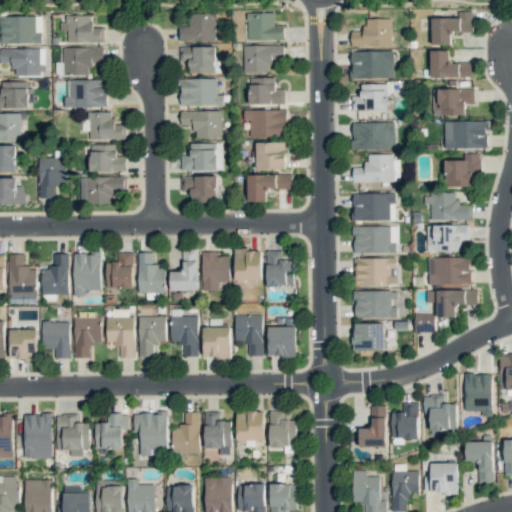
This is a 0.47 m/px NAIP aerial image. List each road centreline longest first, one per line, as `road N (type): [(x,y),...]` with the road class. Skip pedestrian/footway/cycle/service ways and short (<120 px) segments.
road 1 (residential): [(0,387),(358,382),(404,372),(506,323)]
road 2 (residential): [(317,66),(317,511)]
road 3 (residential): [(0,227),(315,223)]
road 4 (residential): [(510,135),(491,242),(506,323)]
road 5 (residential): [(148,225),(145,45)]
